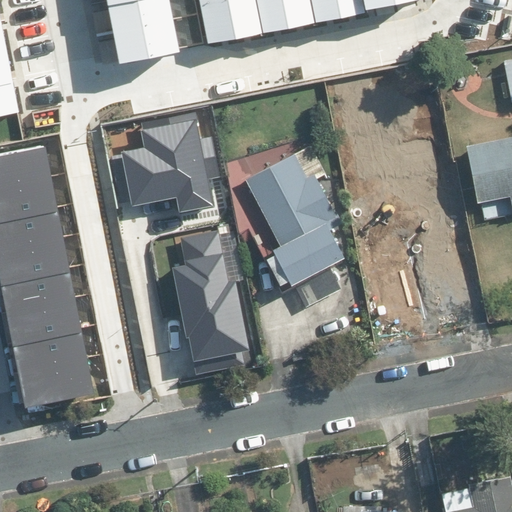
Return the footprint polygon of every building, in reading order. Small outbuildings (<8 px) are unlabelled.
[(103,0),(116,64),(178,52),(167,0),(103,0)] [(202,0),(210,38),(403,0),(202,0)] [(0,117),(18,114),(0,21),(0,117)] [(438,79),(403,85),(409,121),(444,116),(438,79)] [(257,97),(259,116),(293,113),(291,95),(257,97)] [(114,149),(121,198),(179,189),(181,202),(214,196),(200,112),(141,121),(144,139),(123,143),(124,147),(114,149)] [(459,212),(446,135),(356,150),(371,237),(410,230),(409,221),(459,212)] [(511,136),(474,143),(484,199),(511,194),(511,136)] [(0,151),(0,298),(20,406),(92,392),(45,143),(0,151)] [(299,282),(312,306),(346,288),(333,264),(354,254),(339,225),(348,220),(326,179),(333,175),(317,144),(250,178),(284,244),(273,249),(292,286),(299,282)] [(178,263),(198,366),(251,356),(236,275),(229,276),(219,228),(182,235),(187,261),(178,263)] [(493,509),(467,511),(511,511),(511,477),(490,480),(493,509)]
